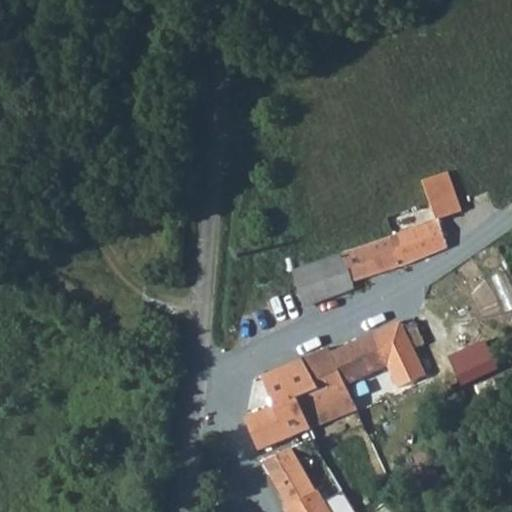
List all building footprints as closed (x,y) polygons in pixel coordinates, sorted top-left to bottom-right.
[(449,172),(424,181),(438,221),(464,212),(449,172)] [(401,265),(448,248),(446,243),(438,221),(391,238),(401,265)] [(353,283),(401,265),(391,238),(343,255),(353,283)] [(318,264),(331,300),(356,291),(353,283),(343,255),(318,264)] [(303,303),(305,309),(331,300),(318,264),(315,265),(292,273),(303,303)] [(292,273),(271,281),(282,311),(303,303),(292,273)] [(402,324),(375,336),(390,368),(400,391),(427,379),(415,352),(404,329),(402,324)] [(404,329),(415,352),(425,347),(415,324),(404,329)] [(390,368),(375,336),(332,355),(347,387),(390,368)] [(489,338),(453,354),(466,382),(502,366),(489,338)] [(330,349),(304,361),(317,390),(331,422),(357,410),(347,387),(332,355),(330,349)] [(262,379),(275,409),(298,399),(317,390),(304,361),(262,379)] [(331,422),(317,390),(298,399),(312,430),(331,422)] [(248,421),(262,453),(312,430),(298,399),(275,409),(248,421)] [(261,462),(288,506),(337,481),(328,467),(311,439),(309,441),(326,468),(307,478),(289,449),(261,462)] [(309,441),(289,449),(307,478),(326,468),(309,441)] [(284,509),(286,511),(354,511),(337,481),(288,506),(284,509)]
